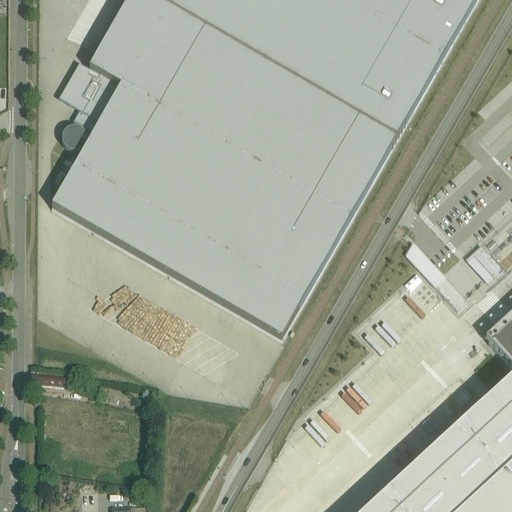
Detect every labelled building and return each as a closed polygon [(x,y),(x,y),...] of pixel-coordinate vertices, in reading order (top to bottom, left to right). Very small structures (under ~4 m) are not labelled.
[(281,346),(479,0),(131,0),(89,74),(79,68),(66,90),(97,107),(109,85),(121,91),(105,119),(98,130),(94,137),(51,212),(281,346)] [(79,115),(73,125),(94,137),(100,126),(79,114),(79,115)] [(62,142),(62,144),(62,146),(63,148),(64,150),(65,152),(67,153),(69,155),(71,155),(74,155),(76,155),(78,155),(80,154),(82,153),(83,151),(85,149),(86,147),(86,145),(86,143),(86,140),(85,138),(84,136),(83,135),(81,133),(79,132),(77,131),(75,131),(72,131),(70,131),(68,132),(66,134),(64,135),(63,137),(62,139),(62,142)] [(65,162),(62,166),(70,171),(73,166),(65,162)] [(412,247),(405,258),(457,315),(467,306),(412,247)] [(503,273),(480,250),(466,263),(468,265),(474,259),(495,281),(503,273)] [(107,298),(116,299),(117,281),(91,280),(91,285),(100,285),(100,286),(108,287),(107,298)] [(87,298),(88,281),(80,281),(80,283),(75,283),(75,290),(71,290),(71,311),(84,311),(85,298),(87,298)] [(511,511),(511,318),(485,344),(511,372),(511,383),(372,511),(511,511)] [(63,390),(65,379),(61,378),(31,376),(31,387),(63,390)] [(68,392),(76,394),(78,384),(70,383),(68,392)] [(31,395),(41,395),(41,401),(52,401),(52,396),(62,396),(63,390),(31,389),(31,395)]
